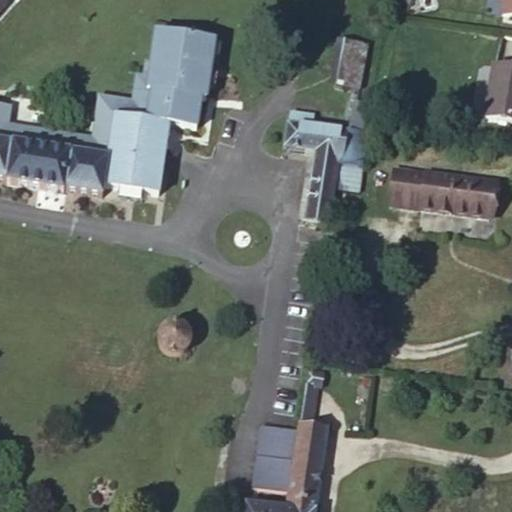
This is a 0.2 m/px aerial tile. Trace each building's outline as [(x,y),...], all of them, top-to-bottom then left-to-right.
[(511,0),(504,0),(502,17),(511,18),(511,0)] [(169,128),(168,128),(197,133),(201,102),(206,103),(215,43),(156,35),(149,82),(137,80),(133,105),(99,101),(98,113),(115,115),(115,120),(169,128)] [(335,88),(359,92),(367,47),(343,43),(335,88)] [(511,70),(494,67),(485,118),(511,123),(511,70)] [(355,103),(350,134),(362,136),(366,105),(355,103)] [(0,183),(7,184),(7,186),(63,195),(63,193),(102,199),(104,189),(158,198),(168,128),(169,128),(115,120),(115,115),(98,113),(93,143),(7,128),(10,109),(0,107),(0,183)] [(307,222),(327,226),(332,191),(336,164),(341,133),(312,129),(314,119),(290,115),(285,149),(317,153),(307,222)] [(341,133),(336,164),(359,167),(363,136),(362,136),(350,134),(341,133)] [(359,167),(336,164),(332,191),(355,194),(359,167)] [(397,173),(393,208),(419,212),(489,221),(493,186),(397,173)] [(177,326),(175,326),(174,326),(171,326),(167,328),(164,329),(162,331),(160,334),(159,337),(158,340),(158,342),(158,345),(158,348),(160,352),(162,353),(165,356),(167,357),(170,358),(176,359),(178,358),(180,358),(184,356),(187,353),(189,350),(190,346),(190,344),(190,341),(190,338),(189,335),(186,332),(184,329),(182,328),(179,326),(177,326)] [(324,375),(308,372),(300,427),(311,429),(318,389),(322,390),(324,375)] [(311,429),(300,427),(289,495),(287,511),(245,507),(244,511),(315,511),(316,504),(326,431),(311,429)] [(299,433),(262,427),(253,490),(289,495),(299,433)] [(511,511),(511,486),(495,484),(490,511),(511,511)]
